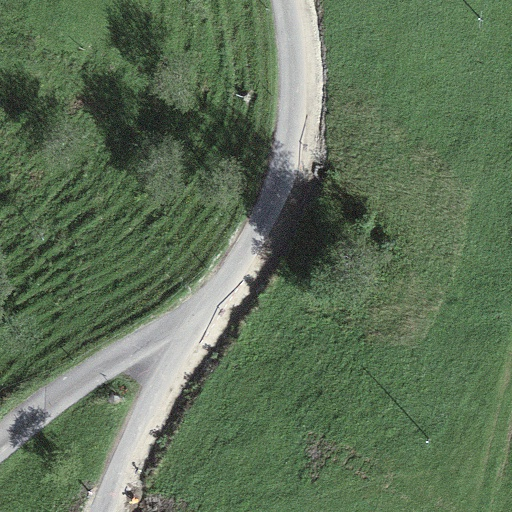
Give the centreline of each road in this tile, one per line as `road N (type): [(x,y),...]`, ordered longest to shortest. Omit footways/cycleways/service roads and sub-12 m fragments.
road 1 (track): [(105,511),(199,318),(256,242),(282,185),(295,79),(286,0)]
road 2 (track): [(199,318),(80,379),(0,444)]
